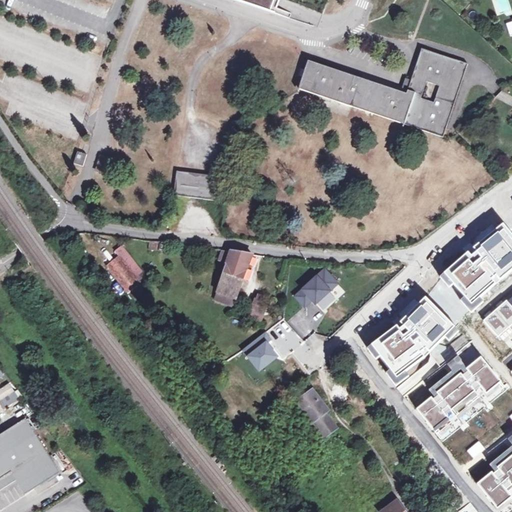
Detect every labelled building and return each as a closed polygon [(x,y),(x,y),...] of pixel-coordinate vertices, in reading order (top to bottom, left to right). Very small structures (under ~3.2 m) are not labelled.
[(232,0),(277,15),(282,0),(232,0)] [(267,47),(259,44),(256,51),(264,54),(267,47)] [(445,137),(469,64),(423,49),(408,94),(309,62),(300,89),(444,138),(445,137)] [(88,155),(78,152),(75,164),(84,167),(88,155)] [(108,159),(98,157),(93,173),(103,175),(108,159)] [(178,171),(178,174),(221,180),(222,177),(178,171)] [(178,174),(175,196),(219,201),(221,180),(178,174)] [(507,205),(511,201),(511,188),(501,196),(507,205)] [(511,235),(503,225),(444,274),(453,284),(466,298),(472,305),(480,299),(484,295),(480,290),(492,279),(495,277),(508,266),(511,271),(511,235)] [(158,251),(165,252),(167,243),(159,243),(158,251)] [(137,276),(141,273),(141,272),(121,247),(117,251),(121,256),(109,266),(134,298),(146,288),(140,281),(137,276)] [(223,295),(233,299),(236,300),(252,255),(231,251),(230,254),(223,252),(220,261),(227,263),(216,296),(222,299),(223,295)] [(495,277),(499,281),(511,271),(508,266),(495,277)] [(325,270),(295,297),(304,307),(312,300),(316,304),(338,284),(325,270)] [(453,284),(444,274),(441,279),(450,289),(453,284)] [(484,295),(496,284),(492,279),(480,290),(484,295)] [(150,292),(146,288),(134,298),(137,302),(150,292)] [(223,295),(222,299),(220,303),(230,307),(233,299),(223,295)] [(259,297),(255,306),(264,309),(268,300),(259,297)] [(472,305),(466,298),(462,301),(472,312),(483,302),(480,299),(472,305)] [(398,327),(372,346),(380,357),(386,365),(397,379),(404,374),(428,355),(446,337),(455,328),(426,299),(402,323),(398,327)] [(511,306),(507,301),(495,311),(510,328),(511,325),(511,306)] [(264,309),(255,306),(251,319),(260,322),(264,309)] [(510,328),(495,311),(484,321),(498,338),(510,328)] [(459,332),(455,328),(446,337),(450,341),(459,332)] [(270,340),(265,332),(243,350),(259,371),(277,357),(266,343),(270,340)] [(380,357),(372,346),(368,349),(376,360),(380,357)] [(468,369),(458,357),(448,366),(453,372),(426,393),(433,401),(435,398),(434,397),(468,369)] [(429,400),(417,410),(437,435),(452,423),(446,416),(451,412),(456,417),(480,397),(475,392),(481,387),(487,394),(502,382),(482,358),(468,369),(434,397),(435,398),(433,401),(431,402),(429,400)] [(397,379),(386,365),(383,368),(396,385),(406,377),(404,374),(397,379)] [(16,398),(8,385),(0,389),(0,403),(2,407),(16,398)] [(304,410),(302,412),(304,415),(306,413),(312,422),(308,425),(320,441),(336,429),(325,413),(328,411),(312,391),(297,402),(304,410)] [(0,491),(16,481),(25,495),(40,486),(25,463),(45,450),(26,419),(0,435),(0,491)] [(494,471),(511,456),(511,437),(508,441),(511,445),(511,447),(487,468),(493,475),(496,473),(494,471)] [(45,450),(25,463),(40,486),(60,473),(45,450)] [(489,475),(477,485),(497,510),(511,498),(506,490),(511,486),(511,456),(494,471),(496,473),(493,475),(491,477),(489,475)]
